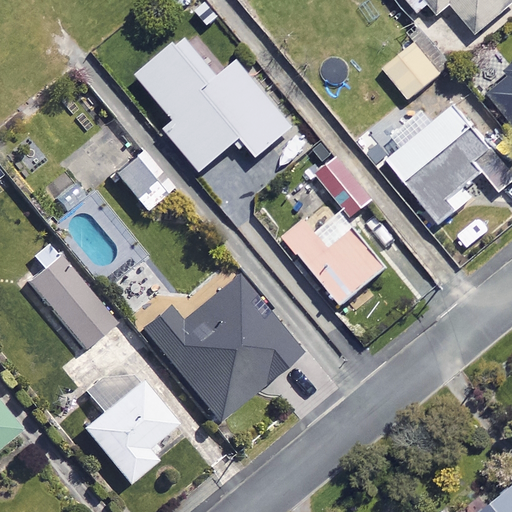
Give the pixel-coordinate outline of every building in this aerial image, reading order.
[(511,9),(511,0),(407,0),(419,14),(430,5),(439,16),(453,5),(478,37),(511,9)] [(220,78),(187,38),(140,76),(178,122),(168,130),(203,173),(244,139),(259,158),(295,128),(240,62),(220,78)] [(443,78),(415,43),(384,67),(412,103),(443,78)] [(511,70),(510,72),(511,75),(511,78),(490,97),(511,123),(511,70)] [(511,179),(511,172),(456,104),(388,160),(441,225),(464,206),(457,197),(484,174),(498,191),(511,179)] [(167,194),(136,156),(114,173),(144,212),(167,194)] [(372,202),(338,160),(318,176),(351,219),(372,202)] [(329,250),(304,219),(285,234),(342,306),(389,268),(357,228),(329,250)] [(115,324),(62,256),(30,281),(83,349),(115,324)] [(297,346),(234,268),(176,315),(164,300),(138,321),(214,415),(297,346)] [(177,424),(141,380),(83,429),(128,484),(159,459),(149,447),(177,424)] [(0,447),(20,431),(0,407),(0,447)] [(511,511),(511,491),(485,511),(511,511)]
